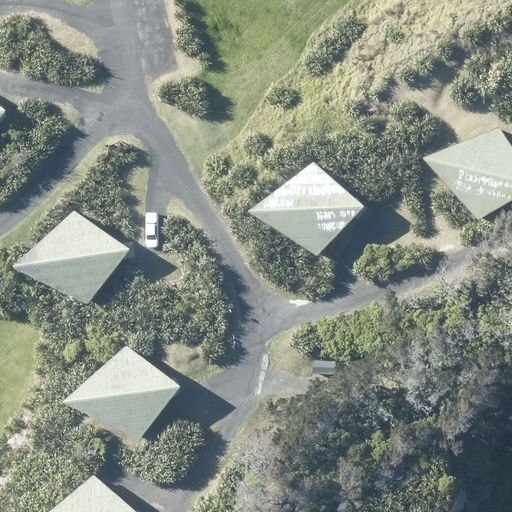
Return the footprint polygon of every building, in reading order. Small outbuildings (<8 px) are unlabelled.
[(0,119),(20,93),(0,77),(0,119)] [(511,175),(511,116),(505,103),(441,135),(473,196),(511,175)] [(371,178),(316,137),(273,194),(328,235),(371,178)] [(140,232),(85,190),(42,247),(97,288),(140,232)] [(197,369),(142,327),(99,384),(154,425),(197,369)] [(161,511),(168,504),(113,463),(75,511),(161,511)]
